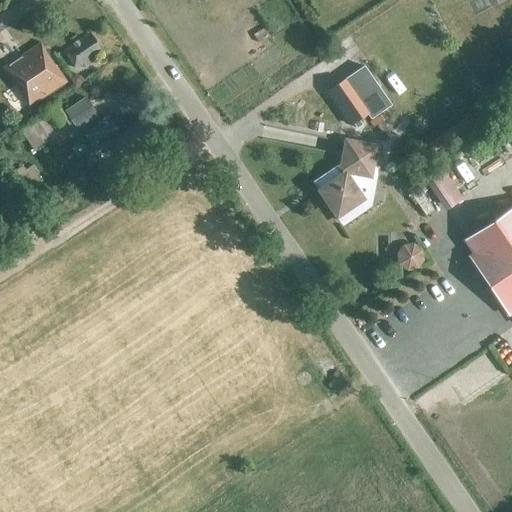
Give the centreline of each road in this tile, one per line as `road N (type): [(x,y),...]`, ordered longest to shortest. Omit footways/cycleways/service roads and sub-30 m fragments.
road 1 (tertiary): [(465,511),(119,0)]
road 2 (track): [(211,136),(50,242),(29,237),(0,190)]
